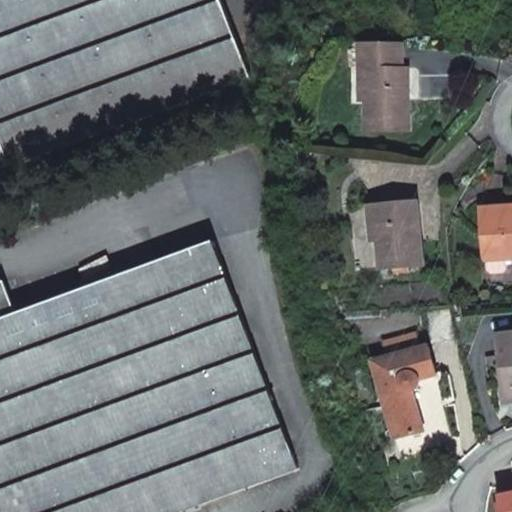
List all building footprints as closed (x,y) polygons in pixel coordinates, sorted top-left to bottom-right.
[(0,0),(0,141),(10,167),(249,79),(220,0),(0,0)] [(366,102),(365,131),(408,132),(409,69),(403,69),(403,45),(360,43),(360,69),(366,69),(366,102)] [(375,207),(381,270),(424,266),(418,203),(375,207)] [(511,212),(482,215),(485,260),(486,260),(506,259),(511,258),(511,212)] [(180,511),(298,469),(214,242),(15,316),(3,285),(0,285),(0,511),(180,511)] [(506,259),(486,260),(487,271),(491,275),(503,274),(507,270),(506,259)] [(511,335),(499,336),(505,403),(511,402),(511,335)] [(374,362),(396,441),(425,433),(414,393),(419,390),(419,388),(421,387),(421,385),(421,380),(437,376),(430,346),(374,362)] [(511,511),(511,484),(497,487),(501,511),(511,511)]
